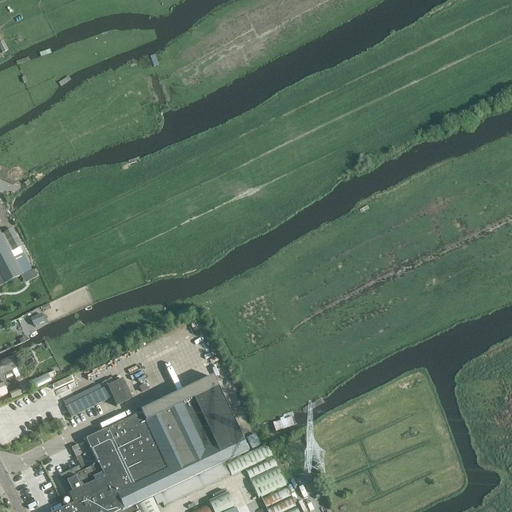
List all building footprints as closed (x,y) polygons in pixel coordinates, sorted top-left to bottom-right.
[(14,229),(4,234),(14,252),(15,251),(23,247),(14,229)] [(0,233),(0,287),(2,287),(2,286),(3,286),(20,277),(27,273),(15,251),(14,252),(11,254),(9,249),(0,233)] [(33,272),(21,278),(24,282),(36,276),(33,272)] [(30,320),(33,326),(44,321),(41,315),(30,320)] [(29,348),(23,352),(25,357),(32,353),(29,348)] [(0,397),(7,395),(3,387),(8,385),(8,384),(15,381),(15,379),(19,377),(15,370),(10,358),(0,363),(0,397)] [(47,375),(28,385),(32,392),(36,390),(51,382),(47,375)] [(65,408),(68,413),(70,419),(112,398),(116,407),(132,400),(122,380),(65,408)] [(51,382),(36,390),(41,400),(57,392),(52,382),(51,382)] [(27,393),(24,386),(9,393),(12,400),(27,393)] [(63,482),(69,493),(70,495),(69,496),(73,505),(63,509),(63,510),(59,511),(120,511),(136,504),(137,506),(212,470),(212,469),(247,452),(228,411),(217,389),(181,406),(145,423),(141,414),(86,441),(97,465),(81,473),(78,468),(60,477),(63,482)] [(15,401),(0,408),(0,420),(10,416),(20,410),(15,401)] [(22,410),(26,418),(44,409),(40,401),(22,410)] [(62,402),(56,405),(61,416),(68,413),(65,408),(62,402)] [(10,416),(0,420),(0,431),(1,433),(15,425),(10,416)] [(15,425),(1,433),(3,436),(2,438),(4,440),(5,441),(6,442),(20,435),(17,431),(20,429),(20,430),(32,424),(29,418),(15,425)] [(71,448),(75,457),(81,455),(77,446),(71,448)] [(231,476),(271,457),(266,446),(225,465),(231,476)] [(72,469),(66,457),(61,459),(67,471),(72,469)] [(249,480),(276,467),(272,458),(245,470),(249,480)] [(45,465),(31,473),(33,477),(48,470),(45,465)] [(249,481),(258,499),(285,487),(276,468),(249,481)] [(206,473),(153,499),(156,506),(161,504),(163,507),(212,483),(206,473)] [(57,485),(63,482),(60,477),(60,476),(48,482),(49,484),(47,485),(43,478),(28,486),(29,487),(28,489),(30,492),(32,492),(34,497),(57,485)] [(63,482),(57,485),(34,497),(37,502),(36,504),(38,507),(40,507),(40,509),(55,501),(55,500),(69,493),(63,482)] [(260,499),(265,508),(290,497),(286,488),(260,499)] [(223,491),(212,496),(214,500),(225,494),(223,491)] [(190,511),(225,511),(234,508),(227,493),(225,494),(214,500),(190,511)] [(265,510),(266,511),(283,511),(295,507),(291,498),(265,510)] [(158,511),(152,499),(138,506),(141,511),(158,511)]
